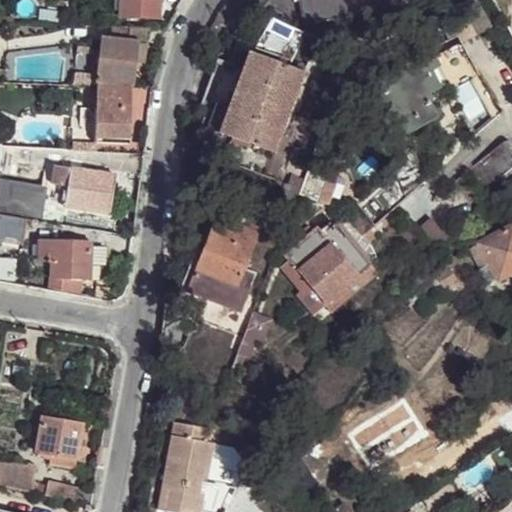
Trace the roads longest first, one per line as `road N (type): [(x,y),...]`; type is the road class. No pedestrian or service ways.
road 1 (residential): [(141,328),(174,83),(206,0)]
road 2 (residential): [(108,511),(141,328)]
road 3 (residential): [(141,328),(0,300)]
